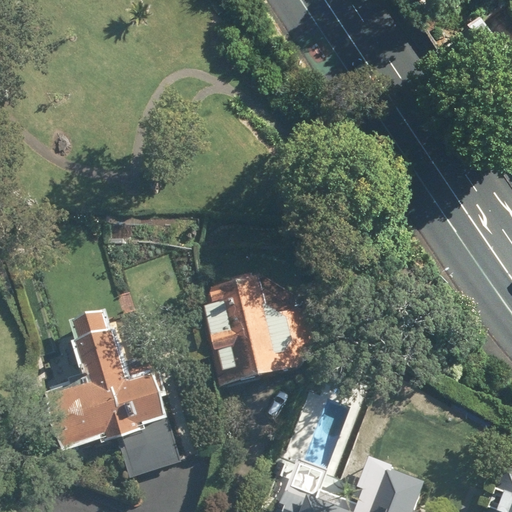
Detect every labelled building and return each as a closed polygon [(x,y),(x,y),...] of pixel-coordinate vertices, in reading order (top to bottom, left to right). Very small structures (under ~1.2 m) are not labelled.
[(509,59),(482,23),(466,35),(493,71),(509,59)] [(293,273),(202,291),(222,392),(313,374),(293,273)] [(61,462),(98,452),(119,446),(129,482),(188,465),(163,375),(126,385),(109,325),(66,336),(80,388),(43,398),(61,462)] [(316,492),(303,488),(286,482),(275,511),(409,511),(419,485),(368,468),(352,511),(325,511),(311,507),(316,492)] [(511,511),(511,473),(504,470),(488,511),(511,511)]
